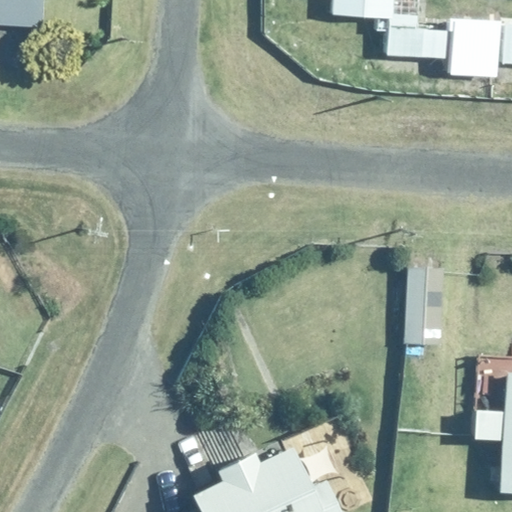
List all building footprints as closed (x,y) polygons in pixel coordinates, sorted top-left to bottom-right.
[(0,0),(0,20),(39,22),(40,0),(0,0)] [(387,0),(324,0),(324,13),(368,15),(368,28),(381,28),(379,57),(441,60),(443,22),(416,20),(416,4),(388,3),(387,0)] [(443,268),(408,266),(403,344),(438,346),(443,268)] [(511,371),(503,371),(501,409),(478,407),(475,439),(504,441),(500,491),(511,492),(511,371)] [(343,511),(327,478),(314,483),(296,445),(262,461),(257,450),(215,469),(220,480),(191,494),(199,511),(343,511)]
